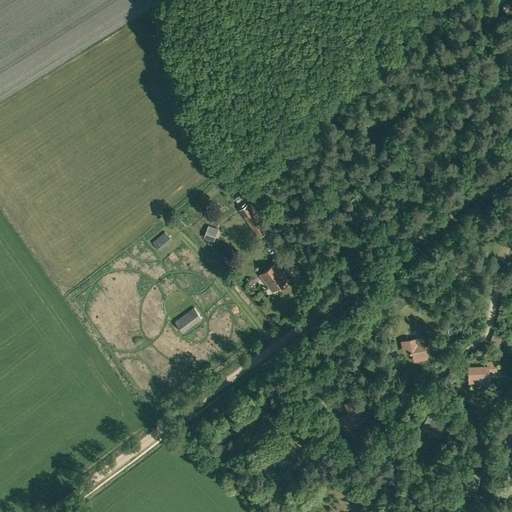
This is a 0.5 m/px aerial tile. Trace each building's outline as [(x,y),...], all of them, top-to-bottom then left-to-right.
[(221,182),(225,189),(234,184),(230,176),(221,182)] [(251,226),(259,237),(268,231),(260,220),(248,204),(240,210),(251,226)] [(204,238),(214,241),(219,229),(209,225),(204,238)] [(153,242),(160,250),(172,240),(165,231),(153,242)] [(260,275),(272,291),(288,279),(283,272),(286,269),(277,256),(272,259),(275,263),(260,275)] [(175,322),(183,333),(202,318),(194,307),(175,322)] [(364,328),(371,337),(376,334),(369,325),(364,328)] [(411,352),(413,362),(427,360),(424,344),(421,344),(419,338),(400,341),(402,354),(411,352)] [(469,366),(469,383),(474,383),(489,383),(488,371),(497,371),(497,361),(488,361),(488,366),(474,366),(469,366)] [(338,416),(343,431),(357,427),(354,417),(360,415),(356,400),(344,404),(347,413),(338,416)] [(433,437),(439,439),(448,422),(429,413),(428,413),(425,418),(420,428),(433,434),(433,437)] [(377,481),(391,484),(394,468),(380,466),(377,481)] [(463,488),(477,491),(480,471),(467,468),(466,473),(465,479),(463,488)]
